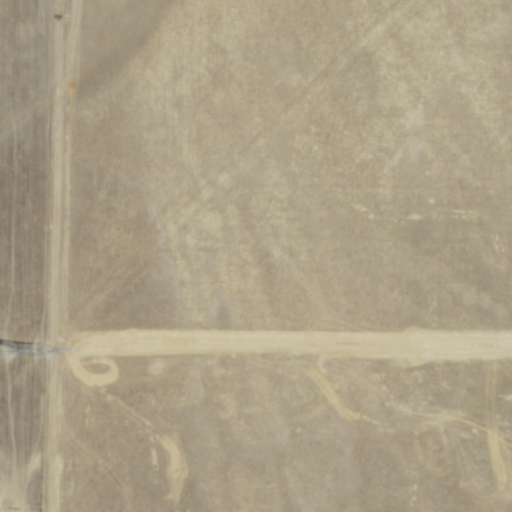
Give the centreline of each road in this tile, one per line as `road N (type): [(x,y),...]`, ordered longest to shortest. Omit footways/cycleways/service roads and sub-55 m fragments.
road 1 (track): [(49,511),(56,0)]
road 2 (track): [(55,343),(511,350)]
